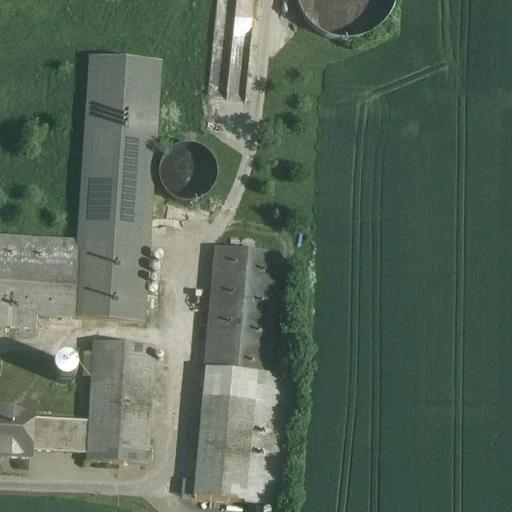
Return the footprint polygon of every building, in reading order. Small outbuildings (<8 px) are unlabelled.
[(253,62),(259,0),(220,0),(211,92),(234,94),(238,60),(253,62)] [(397,26),(392,0),(320,0),(328,39),(397,26)] [(160,65),(90,60),(79,238),(78,246),(77,246),(73,321),(143,325),(160,65)] [(214,188),(216,177),(214,166),(207,157),(198,151),(187,149),(176,151),(166,158),(160,167),(158,178),(161,189),(167,199),(177,205),(188,207),(199,204),(208,198),(214,188)] [(77,246),(0,241),(0,329),(34,332),(35,318),(73,321),(77,246)] [(278,256),(216,251),(205,374),(255,378),(267,379),(268,378),(278,256)] [(152,350),(94,346),(93,356),(92,379),(90,424),(88,457),(87,465),(146,468),(152,350)] [(93,356),(85,355),(83,379),(92,379),(93,356)] [(75,379),(76,374),(75,369),(72,365),(68,363),(64,362),(59,363),(55,366),(53,370),(52,374),(53,379),(56,383),(60,385),(64,386),(69,385),(73,382),(75,379)] [(255,378),(205,374),(202,401),(253,405),(255,378)] [(297,380),(268,378),(267,379),(255,378),(253,405),(255,405),(245,505),(243,505),(243,506),(285,510),(297,380)] [(253,405),(202,401),(193,500),(243,505),(245,505),(255,405),(253,405)] [(31,414),(0,412),(0,457),(29,459),(29,454),(31,421),(31,414)] [(90,424),(83,424),(31,421),(29,454),(88,457),(90,424)]
